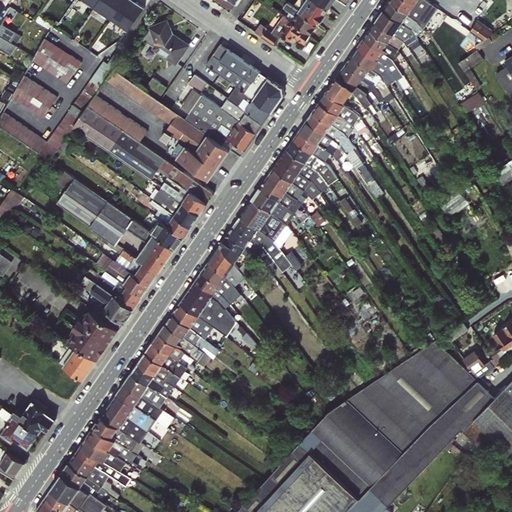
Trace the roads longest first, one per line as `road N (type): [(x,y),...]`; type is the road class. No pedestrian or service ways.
road 1 (primary): [(308,88),(13,511)]
road 2 (residential): [(308,88),(185,0)]
